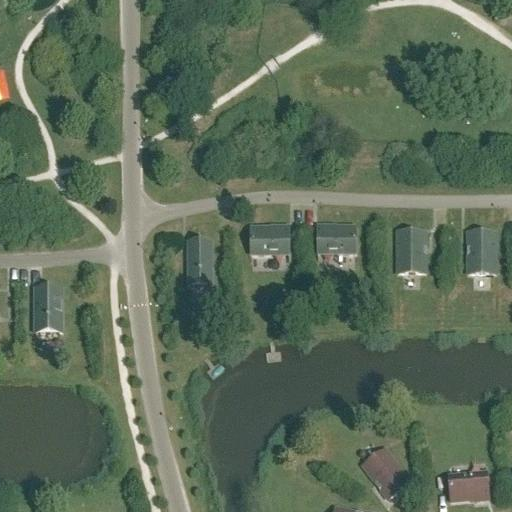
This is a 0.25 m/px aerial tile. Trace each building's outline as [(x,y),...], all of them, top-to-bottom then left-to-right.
[(356,231),(318,231),(318,255),(337,255),(337,257),(356,257),(356,255),(356,231)] [(290,232),(251,232),(251,256),(251,258),(270,258),(270,256),(290,256),(290,232)] [(425,235),(398,235),(398,277),(426,277),(425,235)] [(496,278),(496,236),(468,236),(468,278),(496,278)] [(189,245),(189,289),(212,289),(212,245),(189,245)] [(62,293),(39,293),(39,313),(35,313),(35,337),(62,337),(62,293)] [(385,453),(363,469),(388,503),(410,487),(385,453)] [(451,506),(489,502),(487,479),(467,481),(467,478),(449,480),(449,482),(448,482),(451,506)]
